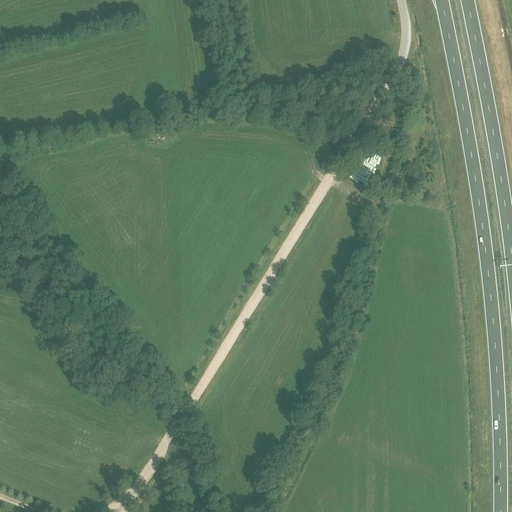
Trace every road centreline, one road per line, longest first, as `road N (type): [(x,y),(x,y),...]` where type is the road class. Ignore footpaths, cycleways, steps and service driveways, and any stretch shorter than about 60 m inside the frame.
road 1 (track): [(113,511),(130,501),(225,355),(411,48)]
road 2 (trunk): [(443,0),(496,338),(500,511)]
road 3 (trunk): [(511,251),(467,0)]
